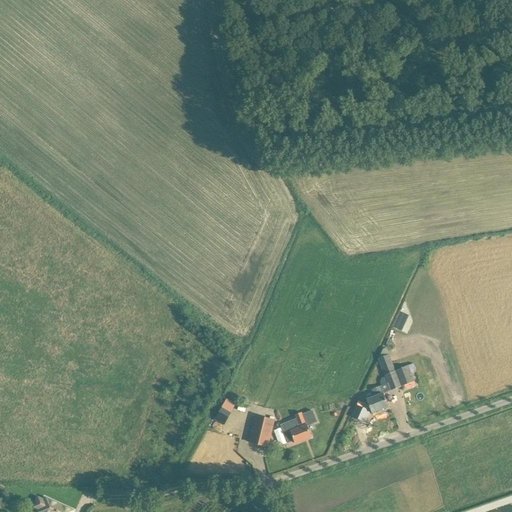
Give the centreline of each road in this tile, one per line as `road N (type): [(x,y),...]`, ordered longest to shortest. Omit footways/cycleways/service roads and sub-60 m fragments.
road 1 (unclassified): [(511,397),(272,484)]
road 2 (track): [(79,511),(87,498),(272,484)]
